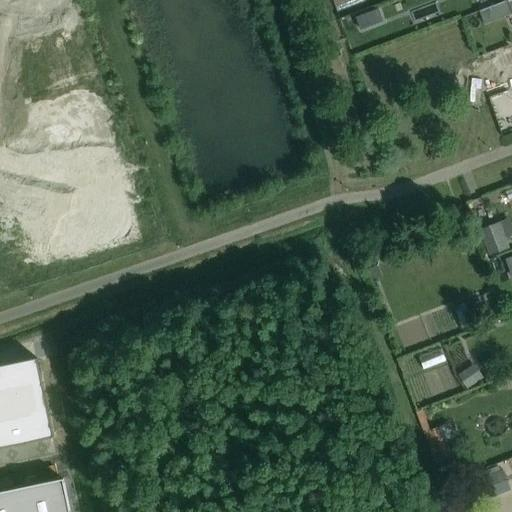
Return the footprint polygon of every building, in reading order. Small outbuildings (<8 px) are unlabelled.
[(511,0),(505,0),(503,1),(478,11),(483,24),(511,12),(511,0)] [(375,9),(355,17),(359,29),(380,21),(375,9)] [(511,260),(503,234),(479,241),(488,270),(511,262),(511,260)] [(0,447),(53,437),(36,359),(0,366),(0,447)] [(464,399),(480,388),(472,376),(455,387),(464,399)] [(445,425),(426,432),(437,462),(450,458),(443,440),(449,437),(445,425)] [(0,511),(69,511),(62,479),(0,492),(0,511)]
